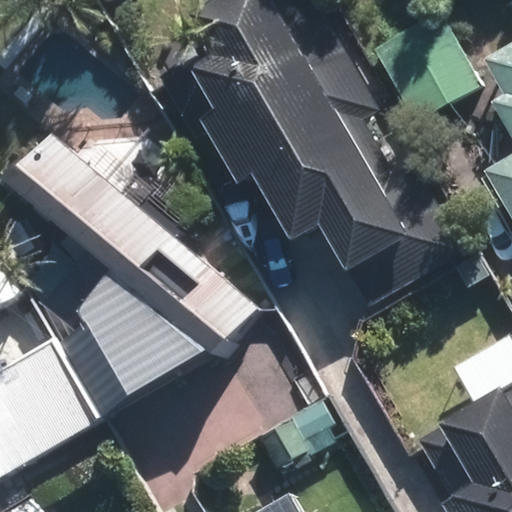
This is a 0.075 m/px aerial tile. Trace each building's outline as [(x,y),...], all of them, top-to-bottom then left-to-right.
[(381,121),(312,0),(265,0),(200,36),(214,60),(165,87),(197,146),(212,137),(246,198),(264,188),(302,256),(332,238),(373,310),(465,258),(416,170),(394,183),(365,131),(381,121)] [(421,126),(490,89),(449,15),(381,53),(421,126)] [(511,53),(491,65),(511,99),(499,107),(511,129),(511,164),(492,176),(494,179),(489,183),(505,212),(510,207),(511,210),(511,53)] [(224,359),(266,308),(61,139),(18,190),(122,276),(88,315),(95,329),(67,345),(109,418),(220,356),(224,359)] [(60,337),(0,371),(0,480),(107,419),(60,337)] [(511,511),(511,400),(425,453),(459,511),(511,511)] [(324,409),(294,425),(307,449),(337,432),(324,409)]
